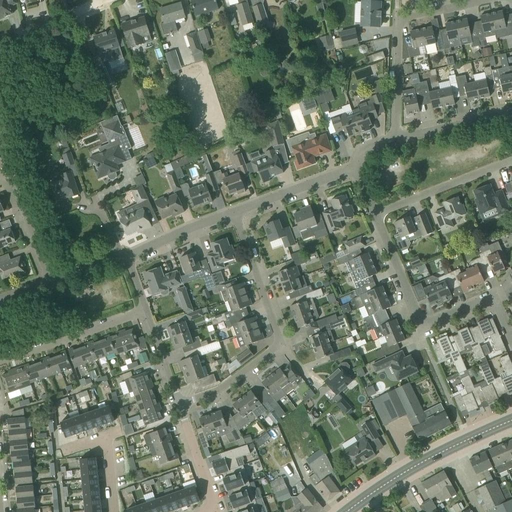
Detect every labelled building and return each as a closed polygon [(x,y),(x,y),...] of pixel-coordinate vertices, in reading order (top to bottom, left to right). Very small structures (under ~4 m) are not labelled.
[(9,7),(17,4),(16,0),(0,0),(0,20),(13,14),(9,7)] [(209,13),(219,10),(215,0),(191,0),(196,17),(200,15),(201,17),(209,15),(209,13)] [(236,0),(238,5),(236,6),(242,26),(254,23),(246,0),(236,0)] [(362,2),(361,27),(379,27),(380,18),(381,18),(381,12),(380,12),(380,2),(362,2)] [(164,24),(161,25),(164,36),(177,32),(174,22),(185,18),(181,3),(160,10),(164,24)] [(252,8),(257,25),(268,22),(262,5),(252,8)] [(502,11),(491,14),(495,31),(495,30),(496,33),(507,31),(508,36),(511,35),(511,14),(503,16),(502,11)] [(227,16),(230,26),(237,24),(234,14),(227,16)] [(484,36),(478,38),(479,42),(486,40),(485,38),(496,36),(495,31),(491,14),(480,16),(484,36)] [(122,26),(129,49),(152,42),(144,19),(122,26)] [(467,19),(456,22),(460,38),(471,36),(467,19)] [(440,33),(445,55),(451,53),(449,41),(453,40),(454,47),(461,46),(460,38),(456,22),(445,24),(446,29),(440,31),(440,33)] [(432,27),(421,30),(424,46),(435,44),(438,56),(445,55),(440,33),(434,34),(432,27)] [(340,33),(342,42),(357,38),(355,29),(340,33)] [(197,32),(201,45),(207,43),(203,30),(197,32)] [(424,46),(421,30),(410,32),(411,37),(402,39),(402,60),(420,56),(418,48),(424,47),(424,46)] [(123,59),(119,47),(114,31),(93,37),(99,54),(102,63),(108,60),(109,63),(123,59)] [(186,36),(192,56),(202,53),(196,32),(186,36)] [(261,45),(259,41),(260,40),(258,35),(251,39),(254,43),(255,42),(257,47),(261,45)] [(320,39),(322,48),(328,47),(326,38),(320,39)] [(479,42),(478,38),(471,39),(473,47),(480,46),(479,42)] [(243,50),(243,49),(248,47),(245,39),(235,42),(239,56),(245,54),(244,50),(243,50)] [(481,50),(483,58),(492,56),(490,48),(481,50)] [(290,58),(297,72),(305,68),(298,54),(290,58)] [(452,57),(446,58),(448,67),(453,66),(454,66),(452,57)] [(160,70),(163,80),(171,77),(166,64),(162,65),(163,69),(160,70)] [(402,66),(404,75),(413,73),(410,64),(402,66)] [(112,84),(105,67),(98,70),(105,87),(112,84)] [(486,80),(475,83),(479,99),(490,97),(489,91),(495,89),(491,71),(490,67),(483,69),(485,76),(486,80)] [(508,67),(491,71),(495,89),(501,88),(503,94),(511,91),(511,83),(510,75),(508,67)] [(450,88),(440,90),(444,107),(455,105),(453,99),(460,97),(455,78),(455,76),(448,77),(449,84),(450,88)] [(465,76),(455,78),(460,97),(466,96),(468,102),(479,99),(475,83),(467,84),(465,76)] [(426,81),(420,83),(422,91),(428,90),(426,81)] [(422,91),(420,83),(413,84),(415,92),(422,91)] [(137,115),(144,111),(135,89),(128,92),(137,115)] [(444,107),(440,90),(429,92),(432,110),(444,107)] [(403,92),(403,99),(406,110),(403,111),(405,118),(414,116),(413,114),(420,112),(416,96),(409,98),(407,91),(403,92)] [(358,109),(352,111),(360,134),(370,130),(369,126),(371,125),(370,120),(378,118),(377,115),(385,112),(381,103),(382,103),(379,94),(369,98),(370,101),(364,103),(365,106),(358,108),(358,109)] [(302,100),(306,111),(316,107),(312,97),(302,100)] [(319,105),(322,114),(329,112),(326,103),(319,105)] [(213,111),(212,123),(223,123),(223,111),(213,111)] [(360,134),(352,111),(345,114),(345,113),(330,118),(335,133),(343,130),(345,134),(347,133),(349,137),(360,134)] [(115,172),(119,171),(117,165),(126,162),(122,152),(131,148),(122,126),(121,126),(117,116),(100,123),(109,144),(97,149),(99,153),(89,158),(98,179),(107,175),(108,178),(109,179),(111,180),(111,179),(115,178),(116,178),(116,176),(116,175),(115,172)] [(266,126),(272,147),(283,143),(278,121),(266,126)] [(285,141),(290,153),(293,153),(296,160),(294,161),(297,170),(315,164),(312,156),(316,155),(317,156),(331,151),(325,134),(316,138),(314,133),(309,135),(308,132),(285,141)] [(245,165),(249,175),(259,172),(263,183),(270,181),(269,178),(283,173),(274,149),(264,153),(265,157),(251,162),(251,163),(245,165)] [(196,151),(170,163),(173,171),(174,171),(174,170),(199,158),(196,151)] [(61,156),(66,168),(75,164),(70,152),(61,156)] [(152,152),(145,155),(148,160),(155,157),(152,152)] [(236,169),(245,165),(241,154),(232,157),(236,169)] [(182,190),(181,190),(184,197),(190,195),(194,207),(209,202),(209,203),(212,202),(209,192),(210,191),(211,193),(219,190),(217,185),(213,173),(211,167),(210,167),(206,155),(202,157),(209,174),(204,176),(207,183),(206,184),(205,183),(190,189),(188,185),(186,184),(180,186),(182,190)] [(173,193),(181,190),(182,190),(180,186),(174,171),(173,171),(170,163),(164,166),(167,173),(166,174),(173,193)] [(220,170),(213,173),(217,185),(224,182),(229,196),(237,193),(238,195),(245,193),(244,190),(245,190),(241,179),(239,174),(228,177),(227,173),(222,175),(220,170)] [(63,180),(50,184),(53,192),(52,193),(54,200),(56,199),(56,201),(69,197),(69,198),(79,195),(71,172),(61,175),(63,180)] [(475,201),(481,215),(494,209),(497,217),(510,211),(503,196),(501,191),(494,194),(490,185),(473,192),(477,200),(475,201)] [(154,201),(159,210),(163,219),(175,214),(176,216),(184,212),(176,194),(164,199),(163,197),(154,201)] [(323,213),(330,233),(337,231),(336,227),(341,225),(339,222),(354,217),(352,213),(354,213),(351,205),(350,206),(346,195),(331,201),(334,209),(323,213)] [(443,204),(445,209),(434,213),(442,232),(453,228),(450,220),(466,214),(463,205),(461,206),(458,198),(443,204)] [(123,228),(127,236),(142,229),(143,231),(151,227),(147,217),(154,214),(149,202),(141,206),(143,209),(128,216),(125,210),(117,214),(120,220),(119,220),(122,225),(123,228)] [(298,226),(292,228),(296,239),(302,237),(303,240),(314,236),(313,233),(325,228),(320,214),(314,217),(311,208),(293,214),(298,226)] [(399,235),(394,237),(400,253),(401,252),(400,251),(407,248),(409,244),(408,241),(409,241),(408,239),(407,239),(406,237),(415,233),(416,237),(422,235),(422,237),(432,233),(425,214),(415,217),(416,218),(411,220),(409,217),(394,223),(399,235)] [(263,225),(269,243),(282,238),(285,249),(295,245),(289,227),(282,229),(278,220),(268,224),(267,223),(265,224),(265,225),(263,225)] [(0,248),(8,246),(8,245),(15,242),(14,240),(16,240),(14,234),(12,234),(10,229),(2,232),(0,226),(0,248)] [(343,244),(348,254),(366,247),(361,237),(343,244)] [(224,268),(222,262),(233,259),(232,256),(234,255),(231,246),(229,247),(227,239),(211,245),(214,253),(207,256),(212,272),(224,268)] [(442,247),(445,255),(456,251),(453,242),(442,247)] [(478,255),(480,258),(480,257),(484,267),(490,265),(494,274),(500,271),(499,270),(504,268),(498,254),(502,253),(498,242),(488,247),(487,244),(479,247),(481,253),(478,255)] [(292,261),(296,260),(302,257),(300,252),(290,255),(292,261)] [(184,270),(186,276),(196,272),(199,280),(211,275),(206,260),(198,263),(195,253),(180,258),(184,270)] [(319,259),(321,266),(322,265),(324,265),(328,263),(336,259),(334,253),(319,259)] [(345,263),(349,273),(357,270),(372,264),(368,253),(352,260),(349,261),(347,255),(336,259),(339,266),(345,263)] [(0,274),(3,282),(8,280),(26,273),(24,269),(26,268),(24,263),(22,264),(20,257),(10,261),(8,254),(0,257),(0,274)] [(302,257),(296,260),(298,266),(306,263),(303,257),(302,257)] [(409,260),(412,267),(420,263),(417,257),(409,260)] [(465,270),(466,272),(467,272),(473,286),(478,284),(478,285),(484,282),(480,273),(486,270),(484,267),(480,257),(480,258),(469,262),(471,267),(465,270)] [(349,273),(356,290),(360,288),(374,283),(372,276),(377,274),(372,264),(357,270),(349,273)] [(278,273),(282,284),(300,277),(296,266),(278,273)] [(160,268),(143,274),(146,282),(148,281),(152,295),(154,294),(160,292),(161,294),(163,296),(168,294),(169,292),(168,289),(181,285),(176,272),(163,277),(160,268)] [(451,273),(448,274),(454,286),(459,284),(463,293),(474,289),(473,286),(467,272),(466,272),(461,274),(459,269),(451,273)] [(432,276),(430,277),(434,284),(440,300),(441,303),(452,298),(448,289),(454,286),(448,274),(438,278),(432,276)] [(299,297),(308,294),(312,292),(310,286),(307,287),(303,276),(300,277),(282,284),(286,295),(297,291),(299,297)] [(440,300),(434,284),(430,277),(423,280),(414,284),(411,286),(418,303),(427,299),(430,306),(436,303),(436,302),(440,300)] [(248,294),(244,283),(234,286),(232,281),(233,281),(233,280),(223,283),(215,286),(217,292),(220,291),(224,303),(229,301),(248,294)] [(363,307),(364,306),(386,297),(382,286),(363,294),(360,288),(356,290),(354,291),(356,297),(359,296),(363,307)] [(184,288),(177,290),(185,313),(192,311),(184,288)] [(207,289),(201,292),(204,300),(210,298),(207,289)] [(290,307),(294,318),(316,310),(312,299),(323,295),(321,289),(312,292),(308,294),(310,300),(290,307)] [(248,294),(229,301),(233,312),(252,305),(248,294)] [(386,297),(364,306),(368,317),(364,319),(365,321),(366,325),(374,321),(372,315),(381,311),(391,307),(386,297)] [(185,315),(187,322),(203,317),(202,314),(200,310),(185,315)] [(316,310),(294,318),(298,329),(304,326),(306,333),(318,328),(316,322),(314,323),(313,321),(317,319),(318,317),(316,310)] [(226,321),(224,314),(209,319),(212,326),(226,321)] [(318,328),(319,328),(323,327),(337,321),(335,315),(316,322),(318,328)] [(238,323),(242,335),(260,328),(256,317),(238,323)] [(479,328),(473,330),(479,344),(485,342),(484,339),(490,337),(496,352),(505,348),(500,338),(501,336),(499,336),(493,320),(489,322),(487,319),(477,323),(479,328)] [(373,329),(377,340),(400,330),(396,320),(377,328),(374,321),(366,325),(364,325),(364,326),(367,332),(373,329)] [(309,338),(313,349),(329,343),(334,342),(330,331),(340,327),(337,321),(323,327),(319,328),(321,334),(309,338)] [(167,328),(171,339),(189,333),(185,322),(167,328)] [(459,337),(453,339),(459,353),(465,350),(464,348),(469,345),(476,361),(484,357),(479,344),(473,330),(472,327),(471,327),(472,329),(469,330),(467,327),(457,332),(459,337)] [(260,328),(242,335),(246,346),(264,339),(260,328)] [(125,330),(120,332),(127,351),(129,350),(139,347),(133,330),(126,332),(125,330)] [(400,330),(377,340),(384,356),(388,355),(386,349),(405,341),(400,330)] [(116,335),(110,338),(109,338),(115,354),(115,356),(127,351),(120,332),(116,333),(116,335)] [(189,333),(171,339),(175,351),(193,344),(189,333)] [(105,339),(100,341),(105,357),(115,354),(109,338),(110,338),(109,336),(104,337),(105,339)] [(459,353),(453,339),(452,336),(451,336),(452,338),(448,339),(447,336),(436,341),(438,345),(432,348),(438,362),(445,359),(443,357),(449,354),(451,359),(458,374),(466,371),(459,353)] [(361,340),(355,343),(357,348),(367,344),(365,340),(361,341),(361,340)] [(93,341),(89,343),(95,361),(105,357),(100,341),(94,343),(93,341)] [(196,349),(199,357),(220,349),(218,342),(196,349)] [(85,347),(79,349),(85,364),(95,361),(89,343),(84,344),(85,347)] [(329,343),(313,349),(317,360),(329,356),(331,362),(352,354),(349,348),(333,354),(329,343)] [(85,364),(79,349),(73,351),(73,349),(68,350),(74,368),(85,364)] [(232,362),(234,365),(228,369),(230,374),(254,356),(249,349),(236,359),(232,362)] [(61,355),(55,357),(61,373),(71,369),(65,351),(60,353),(61,355)] [(394,374),(392,375),(392,378),(393,380),(395,381),(398,381),(418,372),(417,370),(419,369),(416,363),(414,364),(410,356),(405,358),(402,351),(372,365),(375,373),(391,366),(394,374)] [(500,377),(494,380),(501,397),(502,397),(500,394),(506,391),(508,396),(511,394),(511,364),(508,355),(499,359),(507,377),(501,380),(500,377)] [(179,362),(183,373),(201,367),(197,356),(179,362)] [(49,357),(44,359),(51,376),(61,373),(55,357),(50,359),(49,357)] [(41,362),(35,364),(41,380),(51,376),(44,359),(40,360),(41,362)] [(480,386),(474,388),(481,405),(482,405),(480,402),(486,400),(488,405),(498,400),(497,397),(501,395),(501,397),(494,380),(487,362),(478,366),(487,386),(481,389),(480,386)] [(324,382),(331,390),(337,396),(352,381),(346,374),(348,372),(349,370),(350,367),(346,363),(344,363),(341,363),(340,365),(339,366),(339,368),(324,382)] [(29,364),(24,366),(30,384),(41,380),(35,364),(29,366),(29,364)] [(280,369),(271,376),(281,390),(285,395),(293,389),(289,383),(290,382),(293,380),(293,379),(295,377),(298,375),(290,364),(287,366),(287,367),(282,371),(280,369)] [(24,366),(12,370),(19,390),(31,386),(30,384),(24,366)] [(201,367),(183,373),(187,385),(199,380),(202,388),(216,383),(213,375),(205,377),(201,367)] [(19,390),(12,370),(8,372),(8,374),(1,376),(8,394),(19,390)] [(129,394),(132,392),(152,385),(148,372),(124,381),(129,394)] [(295,377),(293,379),(293,380),(297,385),(301,383),(301,377),(298,374),(298,375),(295,377)] [(271,376),(261,383),(272,397),(281,390),(271,376)] [(481,405),(474,388),(468,376),(460,379),(467,395),(461,397),(460,395),(453,397),(459,411),(466,408),(468,413),(478,409),(477,406),(480,404),(481,405)] [(372,400),(380,417),(384,426),(406,415),(419,441),(452,425),(444,410),(427,419),(409,383),(388,393),(372,400)] [(132,392),(136,403),(154,397),(152,390),(154,390),(152,385),(132,392)] [(274,410),(269,404),(265,398),(259,402),(251,391),(242,398),(256,417),(257,418),(266,411),(268,414),(274,410)] [(45,395),(47,399),(48,402),(59,398),(57,394),(52,396),(51,394),(46,395),(45,395)] [(301,399),(305,403),(311,398),(307,394),(301,399)] [(136,403),(140,415),(160,408),(159,403),(157,404),(154,397),(136,403)] [(116,410),(118,410),(123,408),(121,401),(118,402),(117,398),(112,399),(113,404),(114,404),(116,410)] [(239,431),(256,417),(242,398),(232,405),(240,415),(233,420),(239,431)] [(335,404),(345,415),(351,409),(342,398),(335,404)] [(274,410),(279,406),(274,400),(269,404),(274,410)] [(99,409),(104,425),(114,421),(109,406),(99,409)] [(118,410),(121,421),(126,420),(124,415),(128,414),(126,407),(123,408),(118,410)] [(160,408),(140,415),(144,426),(162,420),(160,413),(162,412),(160,408)] [(89,413),(95,428),(104,425),(99,409),(89,413)] [(210,415),(216,431),(218,438),(231,433),(236,442),(239,447),(245,445),(246,445),(242,438),(239,431),(233,420),(225,423),(221,411),(210,415)] [(314,412),(313,413),(311,411),(307,414),(312,425),(319,419),(317,417),(318,416),(314,412)] [(80,416),(85,431),(95,428),(89,413),(80,416)] [(205,435),(216,431),(210,415),(199,419),(205,435)] [(70,419),(76,435),(85,431),(80,416),(70,419)] [(8,420),(9,430),(26,429),(25,418),(8,420)] [(60,423),(66,438),(76,435),(70,419),(60,423)] [(126,420),(121,421),(122,427),(124,426),(126,436),(134,433),(132,426),(128,427),(128,425),(127,425),(126,420)] [(360,427),(370,443),(379,437),(376,431),(380,429),(374,420),(370,422),(370,421),(360,427)] [(149,434),(153,445),(171,438),(170,434),(167,434),(165,428),(149,434)] [(9,430),(10,441),(27,440),(26,429),(9,430)] [(250,435),(242,438),(246,445),(245,445),(252,443),(250,435)] [(199,439),(203,450),(209,447),(205,437),(199,439)] [(344,449),(354,467),(367,459),(368,460),(376,456),(364,437),(344,449)] [(153,445),(156,455),(173,449),(171,444),(173,443),(171,438),(153,445)] [(10,441),(11,452),(28,450),(27,440),(10,441)] [(511,441),(501,445),(506,457),(502,459),(507,471),(511,468),(511,441)] [(293,444),(286,447),(290,455),(297,452),(293,444)] [(225,472),(239,467),(238,467),(236,459),(250,454),(247,445),(230,451),(219,454),(221,460),(212,463),(213,468),(212,468),(213,468),(216,476),(225,472)] [(506,457),(501,445),(488,451),(499,474),(507,471),(502,459),(506,457)] [(173,449),(156,455),(160,465),(178,459),(177,454),(175,455),(173,449)] [(12,463),(13,463),(29,461),(28,450),(11,452),(12,463)] [(318,458),(308,465),(320,482),(315,486),(326,502),(341,492),(340,490),(341,489),(325,453),(324,454),(322,452),(317,456),(318,458)] [(482,473),(487,484),(493,482),(487,470),(492,468),(485,452),(469,460),(476,475),(482,473)] [(79,459),(80,470),(97,468),(95,458),(79,459)] [(13,463),(14,474),(31,472),(30,461),(29,461),(13,463)] [(134,463),(129,464),(134,481),(143,479),(141,470),(136,471),(134,463)] [(231,490),(249,483),(243,466),(238,467),(239,467),(225,472),(227,478),(222,479),(224,484),(223,484),(224,484),(227,492),(231,490)] [(80,470),(82,480),(98,478),(97,468),(80,470)] [(31,472),(14,474),(15,485),(32,483),(31,472)] [(421,484),(423,486),(430,500),(431,499),(442,494),(446,501),(456,495),(443,472),(421,484)] [(274,494),(287,489),(282,477),(268,483),(273,495),(274,494)] [(82,480),(83,490),(99,488),(98,478),(82,480)] [(493,482),(487,484),(473,491),(477,499),(476,500),(479,505),(480,505),(483,511),(485,511),(489,510),(489,511),(511,511),(511,499),(505,485),(499,488),(495,481),(493,482)] [(255,501),(249,483),(231,490),(233,495),(229,497),(230,501),(229,501),(230,502),(233,509),(238,508),(237,507),(255,501)] [(16,488),(17,499),(34,497),(33,486),(16,488)] [(200,502),(195,488),(194,486),(184,490),(190,505),(200,502)] [(83,490),(84,500),(100,499),(99,488),(83,490)] [(287,489),(274,494),(278,503),(291,498),(287,489)] [(190,505),(184,490),(175,493),(180,509),(190,505)] [(297,511),(295,511),(317,511),(322,508),(315,501),(306,490),(298,497),(301,501),(295,506),(294,507),(297,511)] [(180,509),(175,493),(165,497),(170,511),(180,509)] [(17,499),(18,509),(34,508),(34,509),(35,508),(34,497),(17,499)] [(170,511),(165,497),(155,500),(159,511),(170,511)] [(84,500),(85,510),(101,509),(100,499),(84,500)] [(430,500),(422,505),(425,511),(431,511),(436,509),(431,499),(430,500)] [(159,511),(155,500),(146,503),(148,511),(159,511)] [(259,511),(255,501),(237,507),(238,508),(239,511),(259,511)] [(148,511),(146,503),(136,507),(138,511),(148,511)]
